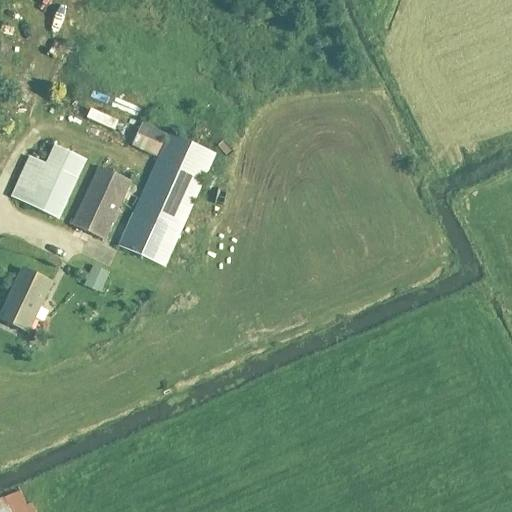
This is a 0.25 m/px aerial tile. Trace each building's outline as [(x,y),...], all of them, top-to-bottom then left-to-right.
[(83,127),(114,138),(118,126),(87,116),(83,127)] [(131,148),(156,159),(166,136),(142,125),(131,148)] [(164,269),(215,157),(169,136),(145,190),(118,248),(164,269)] [(58,221),(84,162),(55,149),(47,167),(29,159),(11,199),(58,221)] [(104,242),(130,183),(99,169),(72,227),(104,242)] [(92,267),(84,287),(101,295),(109,274),(92,267)] [(27,334),(51,285),(22,271),(5,306),(9,308),(2,322),(27,334)] [(0,511),(35,511),(32,504),(25,506),(20,491),(0,499),(0,511)]
